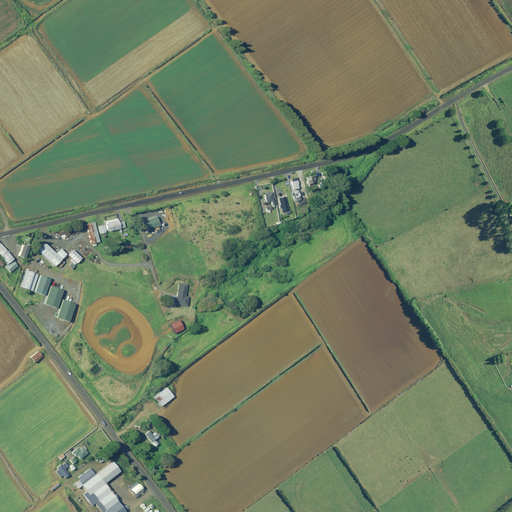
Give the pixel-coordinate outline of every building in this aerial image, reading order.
[(274,204),(271,192),(263,194),(266,204),(270,203),(271,205),(274,204)] [(278,198),(280,205),(278,205),(279,210),(281,210),(281,213),(288,211),(285,196),(278,198)] [(159,226),(156,217),(142,221),(145,231),(153,228),(154,230),(159,229),(158,226),(159,226)] [(118,223),(117,218),(104,221),(107,230),(108,230),(108,231),(125,228),(124,221),(118,223)] [(99,242),(95,222),(86,224),(90,244),(92,244),(92,247),(96,246),(95,243),(99,242)] [(65,262),(61,259),(65,254),(59,248),(55,253),(44,243),(37,251),(54,266),(56,264),(60,267),(65,262)] [(13,259),(0,244),(0,256),(7,264),(13,259)] [(28,247),(22,245),(18,256),(24,258),(28,247)] [(81,258),(72,250),(67,255),(72,260),(70,262),(74,265),(81,258)] [(17,267),(12,261),(5,267),(10,272),(17,267)] [(38,274),(26,270),(20,287),(32,291),(38,274)] [(49,279),(40,276),(34,292),(44,295),(49,279)] [(187,285),(179,283),(175,304),(186,306),(188,297),(185,297),(187,285)] [(62,290),(50,286),(44,304),(56,308),(62,290)] [(74,304),(62,300),(56,318),(68,322),(74,304)] [(41,357),(37,351),(29,358),(34,363),(41,357)] [(173,397),(166,388),(153,397),(160,406),(173,397)] [(151,434),(149,431),(144,435),(154,447),(157,444),(154,439),(160,435),(158,433),(154,434),(153,433),(151,434)] [(85,450),(86,449),(84,445),(82,447),(81,445),(77,448),(71,452),(75,456),(76,455),(79,459),(87,453),(85,450)] [(60,478),(62,476),(64,479),(69,476),(64,469),(68,466),(65,462),(62,465),(61,464),(57,467),(58,469),(55,471),(60,478)] [(103,511),(123,511),(124,511),(104,484),(120,472),(112,462),(95,475),(90,469),(78,478),(79,480),(74,484),(77,488),(81,485),(86,492),(83,494),(91,506),(94,503),(100,511),(101,511),(103,511)]
